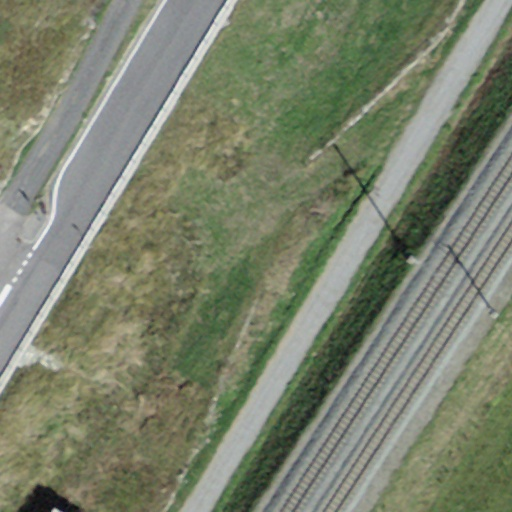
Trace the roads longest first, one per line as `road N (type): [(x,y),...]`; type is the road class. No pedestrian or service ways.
road 1 (track): [(196,511),(500,0)]
road 2 (tertiary): [(0,348),(201,0)]
